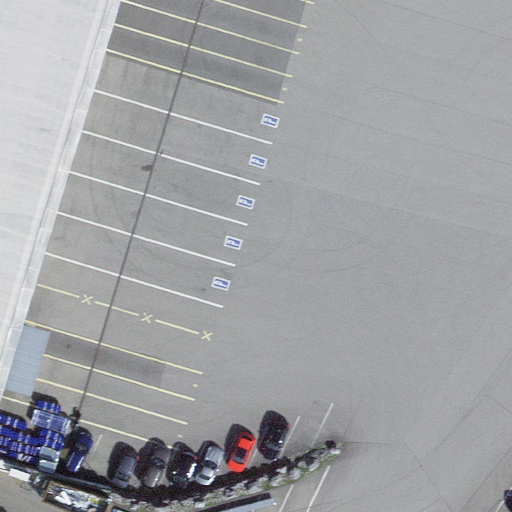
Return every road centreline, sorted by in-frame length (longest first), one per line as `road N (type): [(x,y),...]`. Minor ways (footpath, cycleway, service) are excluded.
road 1 (unknown): [(341,318),(301,210),(305,155),(319,113),(346,90),(425,94),(511,119)]
road 2 (unknown): [(341,318),(136,257)]
road 3 (unknown): [(511,369),(341,318)]
